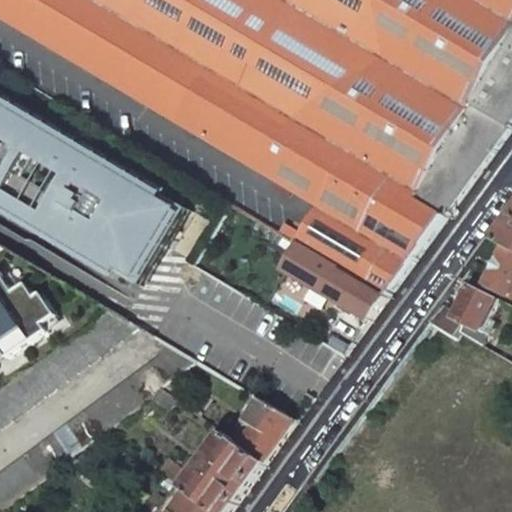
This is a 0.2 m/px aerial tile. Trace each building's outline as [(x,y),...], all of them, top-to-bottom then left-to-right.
[(511,0),(0,0),(0,17),(321,206),(305,234),(264,209),(258,219),(301,245),(311,251),(346,272),(391,298),(511,131),(511,0)] [(195,212),(0,95),(0,200),(149,289),(195,212)] [(511,216),(494,240),(509,248),(511,249),(511,216)] [(288,268),(316,285),(318,281),(335,292),(346,272),(311,251),(301,245),(288,268)] [(511,249),(509,248),(491,286),(511,297),(511,249)] [(391,298),(346,272),(335,292),(333,294),(332,296),(373,322),(391,298)] [(4,274),(0,276),(0,367),(52,333),(47,326),(61,316),(46,295),(40,299),(30,285),(18,294),(4,274)] [(445,308),(434,323),(459,339),(463,333),(487,346),(498,325),(493,322),(503,302),(477,288),(462,318),(445,308)] [(0,431),(142,329),(116,313),(101,324),(71,346),(46,363),(30,375),(0,396),(0,431)] [(353,350),(338,341),(334,349),(338,351),(348,357),(353,350)] [(201,364),(172,346),(164,357),(0,478),(0,511),(1,511),(4,510),(35,487),(67,464),(82,452),(109,432),(156,397),(166,390),(201,364)] [(181,401),(166,390),(156,397),(174,411),(181,401)] [(300,423),(264,401),(252,421),(247,427),(236,441),(245,448),(269,465),(277,454),(282,447),(300,423)] [(236,441),(228,436),(197,479),(172,461),(164,472),(191,493),(217,511),(234,511),(269,465),(245,448),(236,441)] [(88,461),(82,452),(67,464),(76,471),(88,461)] [(42,496),(35,487),(4,510),(5,511),(18,511),(26,503),(29,507),(42,496)] [(217,511),(191,493),(177,511),(217,511)]
